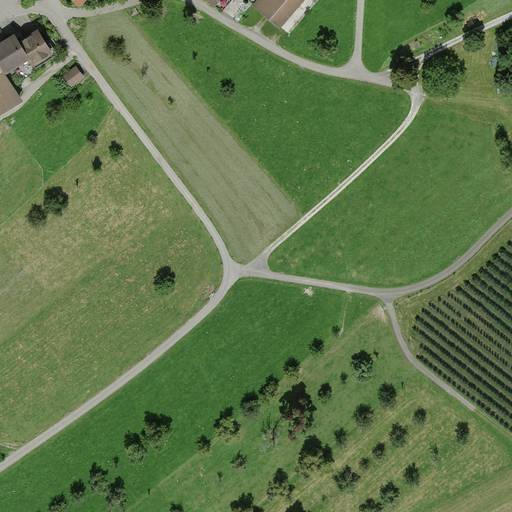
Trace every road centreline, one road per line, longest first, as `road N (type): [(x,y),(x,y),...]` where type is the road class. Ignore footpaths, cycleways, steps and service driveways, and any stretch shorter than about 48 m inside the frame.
road 1 (unclassified): [(54,8),(201,211),(231,273)]
road 2 (residential): [(231,273),(210,307),(0,467)]
road 3 (residential): [(254,271),(400,293),(451,273),(511,214)]
road 4 (unclassified): [(415,91),(406,127),(254,271)]
road 5 (residential): [(193,0),(273,48),(415,91)]
road 6 (track): [(383,292),(411,357),(497,426)]
road 7 (track): [(415,91),(429,56),(511,16)]
